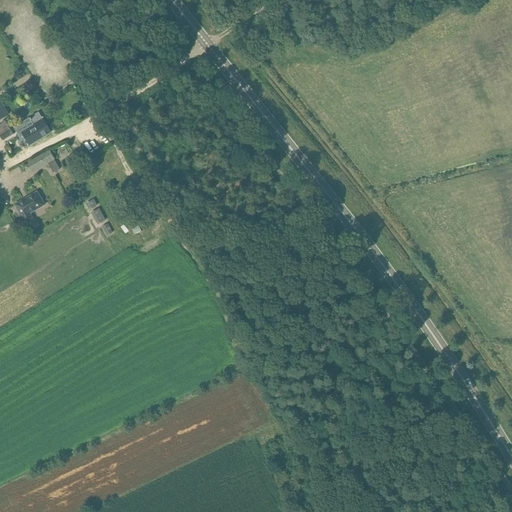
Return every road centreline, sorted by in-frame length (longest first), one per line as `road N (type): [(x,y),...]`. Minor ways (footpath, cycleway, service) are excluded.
road 1 (secondary): [(511,455),(345,215),(170,0)]
road 2 (track): [(205,43),(0,173)]
